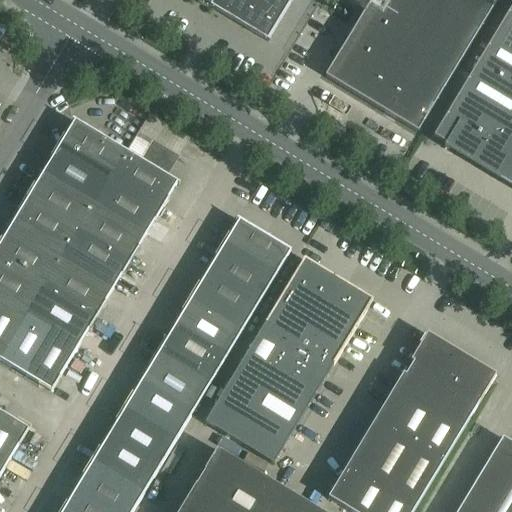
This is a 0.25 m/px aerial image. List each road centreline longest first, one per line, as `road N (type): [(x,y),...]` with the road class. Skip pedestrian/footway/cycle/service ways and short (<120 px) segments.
road 1 (tertiary): [(76,25),(511,288)]
road 2 (unclassified): [(0,152),(76,25)]
